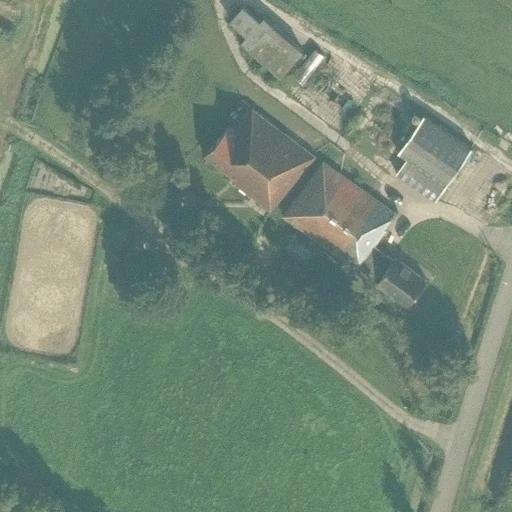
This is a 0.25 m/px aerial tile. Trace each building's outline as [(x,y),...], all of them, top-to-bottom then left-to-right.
[(302,52),(263,17),(259,21),(242,6),(229,21),(245,36),(240,42),(280,77),(302,52)] [(313,155),(250,109),(235,129),(229,124),(205,156),(232,176),(228,181),(272,212),(313,155)] [(396,174),(435,201),(471,149),(424,116),(399,152),(408,158),(396,174)] [(160,219),(171,206),(107,157),(97,171),(160,219)] [(393,259),(374,245),(385,229),(384,228),(395,213),(325,162),(285,217),(408,305),(426,280),(395,257),(393,259)] [(170,177),(158,191),(173,205),(186,191),(170,177)]
